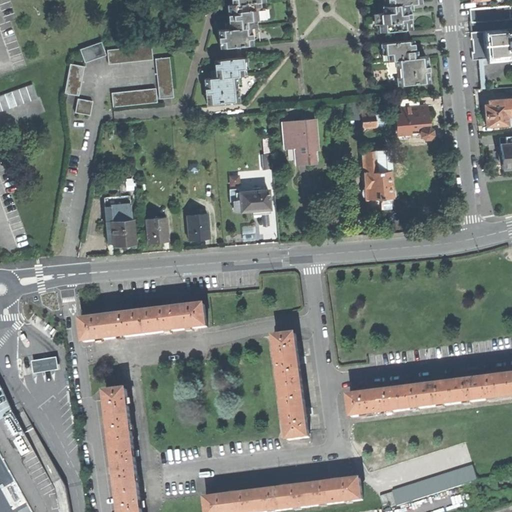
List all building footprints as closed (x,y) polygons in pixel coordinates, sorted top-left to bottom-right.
[(220,31),(221,48),(252,45),(251,28),(257,28),(256,20),(261,20),(260,2),(265,2),(264,0),(232,0),(233,5),(229,6),(229,14),(230,23),(225,23),(226,31),(220,31)] [(388,0),(389,6),(382,6),(383,14),(378,14),(379,33),(411,30),(410,12),(415,11),(415,7),(415,3),(421,3),(421,0),(388,0)] [(511,5),(469,9),(470,22),(511,18),(511,5)] [(498,29),(483,31),(486,58),(507,56),(507,59),(511,58),(511,31),(509,31),(510,33),(507,33),(504,34),(504,31),(498,32),(498,29)] [(472,60),(486,58),(483,31),(472,32),(474,52),(472,52),(472,60)] [(413,41),(381,44),(382,55),(388,54),(389,61),(396,61),(398,85),(429,83),(428,70),(427,57),(420,58),(419,50),(414,51),(413,41)] [(81,49),(85,62),(106,56),(102,42),(81,49)] [(109,51),(110,65),(153,61),(152,47),(109,51)] [(205,92),(206,104),(239,102),(237,77),(243,77),(242,69),(248,69),(247,58),(216,61),(217,70),(211,71),(211,79),(204,79),(205,92)] [(156,60),(160,100),(174,99),(170,59),(156,60)] [(66,94),(79,97),(84,67),(71,64),(66,94)] [(0,96),(0,112),(39,99),(34,85),(0,96)] [(112,94),(113,108),(157,103),(156,90),(112,94)] [(419,98),(401,100),(402,115),(398,115),(398,122),(398,127),(394,128),(395,138),(398,141),(409,140),(408,133),(419,133),(419,136),(422,139),(429,138),(429,134),(431,134),(431,129),(428,127),(428,121),(427,114),(420,114),(419,106),(419,98)] [(92,102),(78,100),(75,113),(90,116),(92,102)] [(486,115),(486,125),(508,123),(506,108),(506,102),(499,102),(489,103),(485,103),(486,115)] [(348,120),(360,118),(360,115),(359,109),(359,103),(346,104),(348,120)] [(383,112),(374,113),(375,127),(385,126),(383,112)] [(360,118),(361,129),(375,127),(374,113),(360,115),(360,118)] [(315,119),(283,122),(285,148),(295,147),(297,165),(305,164),(315,164),(314,147),(317,147),(315,119)] [(511,167),(511,135),(506,136),(506,143),(501,144),(503,168),(511,167)] [(388,150),(372,151),(373,166),(389,165),(388,150)] [(367,199),(389,198),(389,196),(391,196),(394,194),(393,189),(390,187),(389,165),(373,166),(372,151),(361,151),(363,186),(361,189),(361,193),(364,195),(364,199),(367,199)] [(260,214),(270,214),(268,190),(240,192),(241,211),(252,210),(253,212),(256,212),(259,212),(260,214)] [(104,198),(106,223),(132,221),(130,196),(104,198)] [(389,209),(389,198),(367,199),(368,210),(378,209),(389,209)] [(187,216),(189,240),(199,239),(209,238),(207,214),(187,216)] [(145,220),(147,244),(158,243),(169,242),(167,218),(145,220)] [(132,221),(106,223),(107,236),(113,236),(114,244),(114,246),(124,245),(135,244),(133,221),(132,221)] [(172,309),(144,313),(146,335),(208,327),(205,305),(172,309)] [(82,321),(84,343),(146,335),(144,313),(110,317),(82,321)] [(276,338),(283,390),(304,387),(301,365),(300,358),(297,335),(276,338)] [(35,361),(37,374),(48,372),(62,369),(60,357),(46,359),(35,361)] [(476,380),(454,383),(457,404),(508,397),(505,377),(484,380),(476,380)] [(425,387),(402,390),(405,411),(457,404),(454,383),(432,386),(425,387)] [(283,390),(290,441),(311,438),(308,416),(307,409),(304,387),(283,390)] [(110,423),(113,445),(134,442),(127,390),(106,393),(109,416),(110,423)] [(351,397),(354,418),(405,411),(402,390),(381,393),(374,394),(351,397)] [(0,511),(71,511),(67,489),(23,409),(16,413),(0,422),(0,511)] [(117,474),(119,496),(141,494),(134,442),(113,445),(116,467),(117,474)] [(394,492),(398,506),(479,480),(474,466),(394,492)] [(332,483),(310,486),(313,507),(364,500),(362,479),(340,482),(332,483)] [(281,490),(259,493),(261,511),(276,511),(313,507),(310,486),(288,489),(281,490)] [(207,500),(208,511),(261,511),(259,493),(237,496),(229,497),(207,500)] [(143,511),(141,494),(119,496),(121,511),(143,511)]
